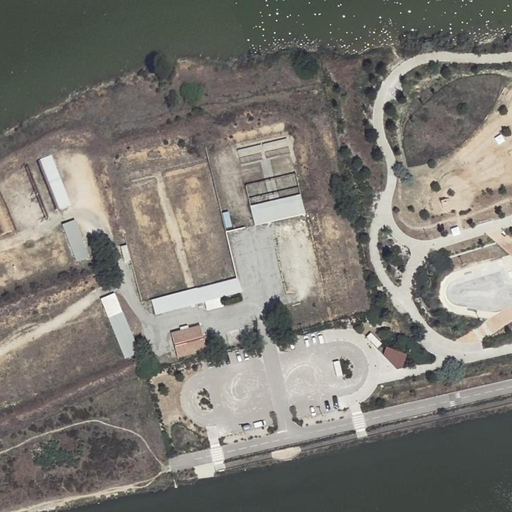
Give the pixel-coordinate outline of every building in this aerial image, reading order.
[(39,161),(60,211),(73,206),(52,156),(39,161)] [(300,194),(250,205),(255,225),(305,214),(304,210),(302,201),(300,194)] [(229,212),(222,213),(225,228),(232,227),(229,212)] [(90,255),(76,218),(62,223),(77,260),(90,255)] [(131,260),(127,245),(120,246),(124,261),(131,260)] [(241,292),(237,278),(152,298),(155,313),(206,300),(208,310),(224,306),(222,296),(241,292)] [(115,292),(102,297),(127,358),(140,352),(115,292)] [(201,324),(172,331),(178,355),(207,349),(201,324)] [(371,333),(366,338),(377,349),(382,344),(371,333)] [(386,348),(384,355),(397,369),(402,368),(407,354),(386,348)]
